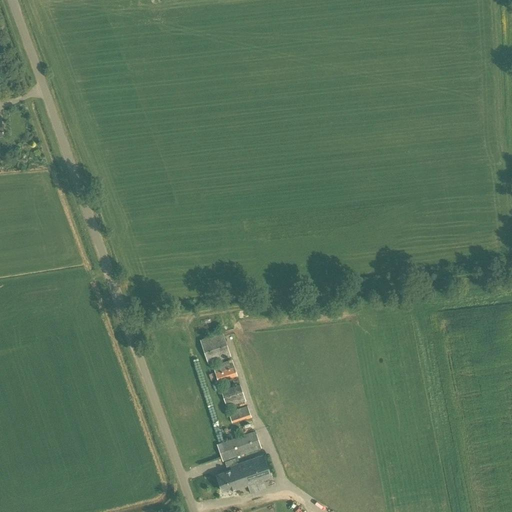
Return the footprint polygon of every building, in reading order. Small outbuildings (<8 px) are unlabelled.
[(208,364),(231,356),(223,332),(200,339),(208,364)] [(218,382),(237,376),(232,359),(213,365),(218,382)] [(227,407),(246,400),(240,383),(221,390),(227,407)] [(246,419),(251,418),(247,406),(228,412),(232,423),(246,418),(246,419)] [(222,462),(261,448),(255,431),(216,444),(222,462)] [(241,470),(247,487),(271,478),(263,455),(238,464),(240,471),(241,470)] [(230,492),(247,487),(241,470),(240,471),(238,464),(230,466),(231,469),(215,475),(221,492),(229,490),(230,492)]
